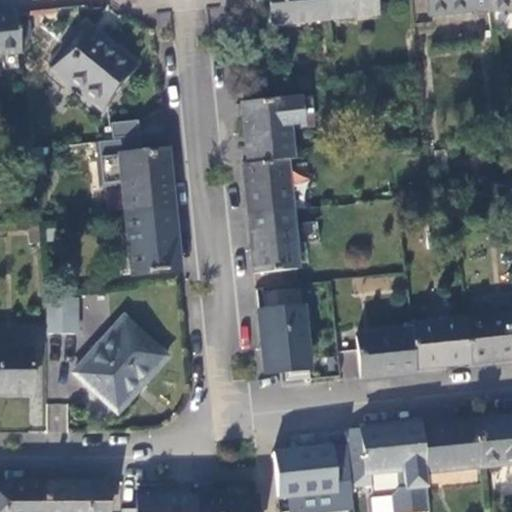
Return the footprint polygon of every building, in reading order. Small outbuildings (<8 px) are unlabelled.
[(327,0),(268,0),(271,25),(330,20),(327,0)] [(327,0),(330,20),(377,16),(375,0),(327,0)] [(428,0),(431,14),(490,8),(488,0),(428,0)] [(511,0),(488,0),(490,8),(490,11),(511,9),(511,0)] [(0,14),(0,55),(22,53),(18,13),(0,14)] [(137,65),(89,26),(53,71),(68,84),(71,81),(104,107),(137,65)] [(310,97),(242,105),(248,164),(285,160),(291,160),(292,160),(288,125),(313,123),(310,97)] [(140,155),(138,138),(99,142),(103,183),(123,181),(126,216),(128,216),(174,212),(167,152),(140,155)] [(248,164),(243,165),(246,192),(249,192),(252,212),(247,212),(249,218),(291,213),(285,160),(248,164)] [(174,212),(128,216),(135,277),(180,270),(174,212)] [(249,218),(253,260),(257,260),(258,273),(297,270),(291,213),(249,218)] [(47,296),(46,333),(78,334),(79,297),(47,296)] [(259,311),(264,367),(289,365),(291,371),(310,370),(303,307),(259,311)] [(511,316),(466,321),(470,363),(502,360),(501,353),(511,352),(511,316)] [(168,360),(125,320),(74,375),(91,393),(95,389),(115,406),(137,384),(142,388),(168,360)] [(447,365),(470,363),(466,321),(413,326),(413,333),(416,364),(446,360),(447,365)] [(362,379),(387,378),(387,372),(416,370),(416,364),(413,333),(358,337),(362,379)] [(32,351),(0,351),(0,394),(30,395),(32,351)] [(46,430),(65,430),(66,404),(47,403),(46,430)] [(511,419),(476,423),(481,469),(511,465),(511,419)] [(424,469),(425,474),(481,469),(476,423),(421,428),(424,469)] [(393,511),(429,511),(425,474),(424,469),(421,428),(420,426),(421,424),(361,430),(345,431),(352,488),(371,486),(370,474),(399,471),(401,490),(398,490),(392,497),(393,511)] [(274,453),(277,497),(333,491),(329,448),(293,451),(274,453)] [(47,484),(47,511),(106,511),(107,483),(47,484)] [(47,511),(47,484),(0,484),(0,511),(47,511)] [(197,511),(197,498),(137,499),(137,511),(197,511)] [(255,511),(255,499),(197,498),(197,511),(255,511)]
